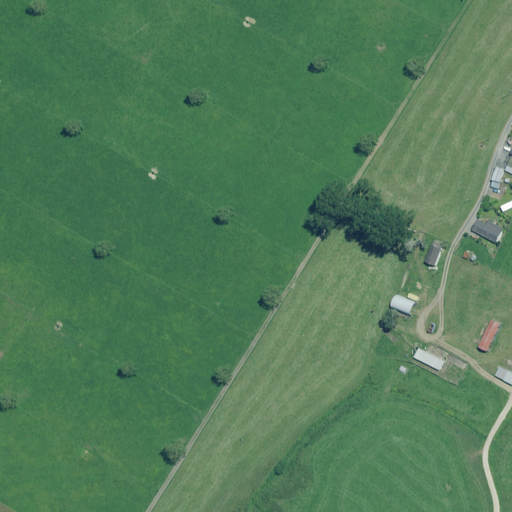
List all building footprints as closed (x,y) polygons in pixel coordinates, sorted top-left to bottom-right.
[(506,170),(498,167),(493,187),(501,189),(506,170)] [(489,224),(480,219),(474,230),(499,243),(506,230),(490,221),(489,224)] [(443,248),(433,245),(427,262),(437,266),(443,248)] [(417,303),(398,296),(394,307),(413,314),(417,303)] [(503,324),(494,320),(481,347),(490,351),(503,324)] [(446,362),(420,349),(416,358),(442,370),(446,362)] [(511,371),(502,367),(497,376),(511,383),(511,371)]
